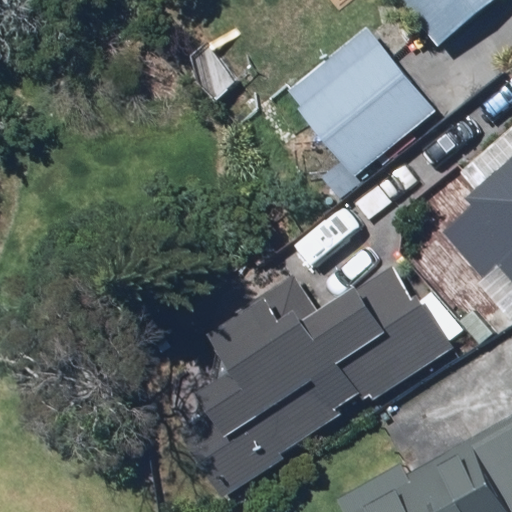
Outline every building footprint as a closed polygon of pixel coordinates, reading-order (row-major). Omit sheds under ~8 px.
[(511,0),(424,0),(460,46),(511,4),(511,0)] [(312,98),(373,172),(452,109),(391,34),(312,98)] [(511,186),(460,232),(511,290),(511,186)] [(188,414),(243,493),(469,339),(414,260),(340,310),(317,279),(246,330),(268,359),(188,414)] [(511,511),(511,413),(353,500),(359,511),(511,511)]
